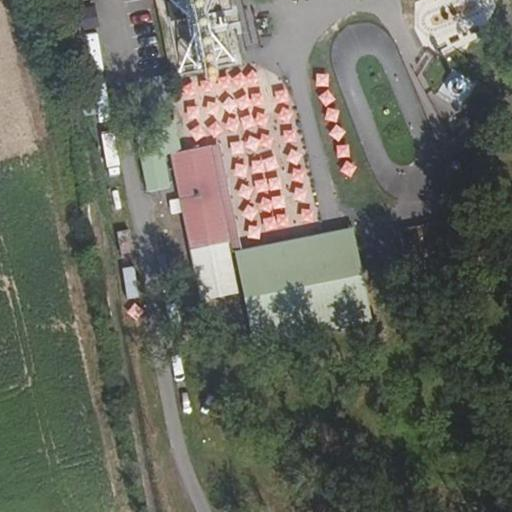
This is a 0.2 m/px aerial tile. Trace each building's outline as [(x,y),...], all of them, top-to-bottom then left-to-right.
[(234,8),(232,0),(191,0),(202,64),(252,56),(244,7),(234,8)] [(75,72),(100,69),(93,6),(68,9),(75,72)] [(139,80),(144,104),(168,98),(162,75),(139,80)] [(92,81),(97,105),(109,103),(104,78),(92,81)] [(133,128),(148,191),(169,186),(161,153),(179,148),(172,119),(133,128)] [(235,252),(241,251),(219,145),(182,153),(170,155),(199,302),(238,294),(230,253),(235,252)] [(459,217),(406,230),(416,267),(434,262),(431,251),(466,243),(459,217)] [(235,252),(254,344),(372,320),(353,228),(323,234),(241,251),(235,252)]
